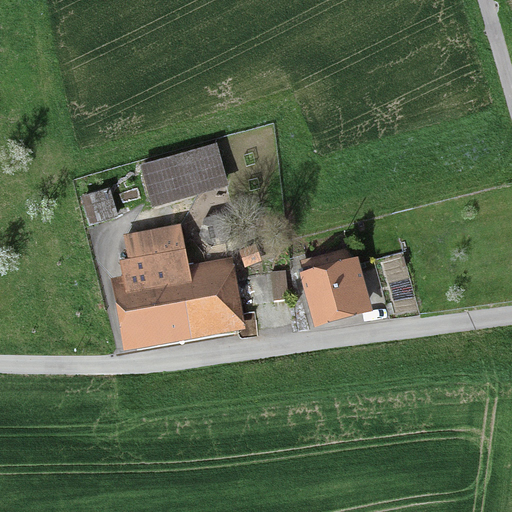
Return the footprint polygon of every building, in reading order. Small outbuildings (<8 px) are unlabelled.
[(150,207),(225,187),(216,141),(137,162),(150,207)] [(111,191),(83,200),(91,226),(119,217),(111,191)] [(132,342),(245,321),(232,250),(186,259),(179,219),(124,229),(130,263),(118,265),(132,342)] [(240,251),(246,266),(262,258),(256,244),(240,251)] [(296,263),(314,325),(368,310),(351,248),(296,263)] [(286,269),(269,271),(273,303),(289,301),(286,269)]
